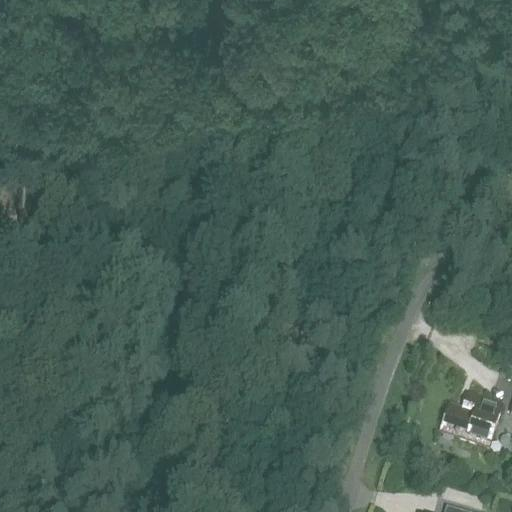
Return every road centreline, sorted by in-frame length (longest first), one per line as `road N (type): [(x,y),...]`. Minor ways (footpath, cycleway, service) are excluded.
road 1 (track): [(156,511),(308,0)]
road 2 (residential): [(337,511),(381,366),(434,256),(464,219),(511,185)]
road 3 (track): [(279,96),(91,44)]
